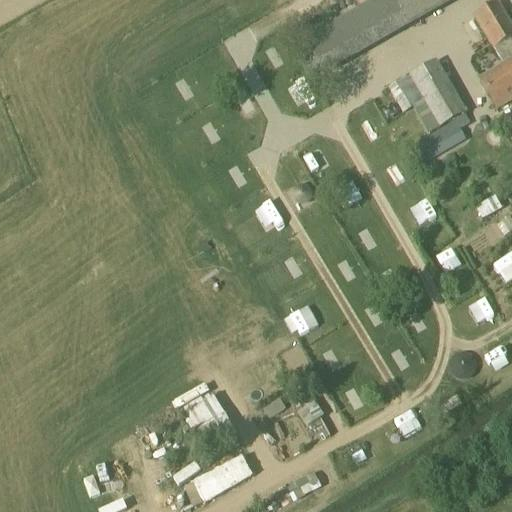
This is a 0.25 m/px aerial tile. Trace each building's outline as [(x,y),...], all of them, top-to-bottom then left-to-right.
[(395,0),(404,14),(409,22),(447,0),(395,0)] [(511,26),(499,4),(475,20),(493,52),(503,69),(511,64),(511,26)] [(472,61),(483,79),(500,69),(489,51),(472,61)] [(436,64),(409,81),(389,92),(403,117),(412,111),(429,139),(409,150),(421,169),(466,143),(455,124),(467,117),(436,64)] [(511,64),(503,69),(478,84),(496,115),(511,105),(511,64)] [(481,208),(486,219),(506,211),(501,200),(481,208)] [(214,453),(242,439),(230,416),(202,430),(214,453)] [(203,505),(258,482),(248,459),(194,483),(203,505)]
